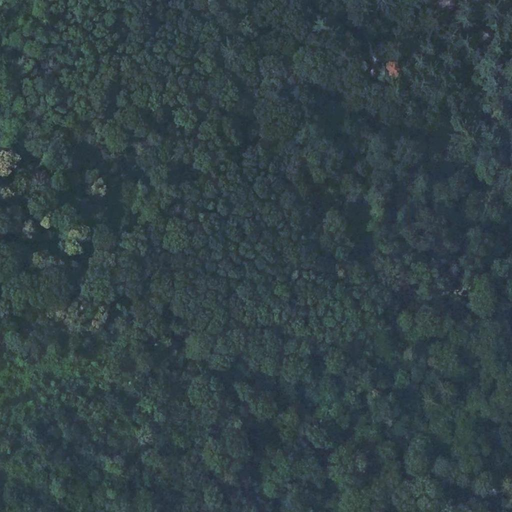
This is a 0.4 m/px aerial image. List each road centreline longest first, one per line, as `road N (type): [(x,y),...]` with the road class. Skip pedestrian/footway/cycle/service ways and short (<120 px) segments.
road 1 (track): [(0,331),(269,381),(377,428),(437,473),(511,465)]
road 2 (track): [(511,389),(455,312),(417,295),(306,194),(253,122),(210,41),(174,0)]
